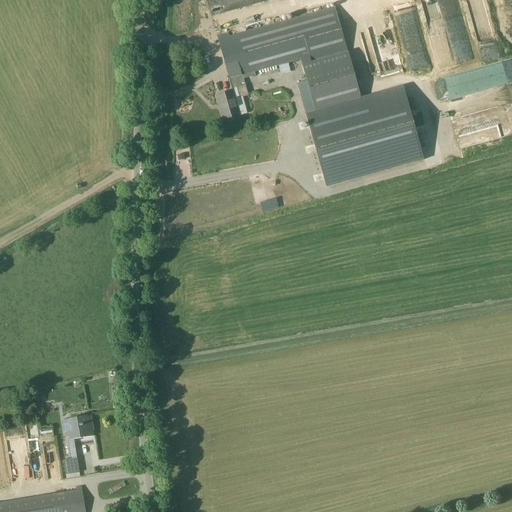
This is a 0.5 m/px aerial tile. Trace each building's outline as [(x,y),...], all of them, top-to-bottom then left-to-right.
[(270,0),(207,0),(216,29),(274,13),(270,0)] [(437,0),(420,0),(429,31),(442,27),(440,20),(460,14),(457,0),(438,5),(437,0)] [(229,33),(218,37),(233,89),(238,88),(241,98),(250,96),(244,75),(301,59),(307,81),(316,111),(361,99),(335,8),(230,37),(229,33)] [(480,92),(484,109),(511,102),(511,58),(450,74),(456,97),(480,92)] [(306,114),(316,111),(307,81),(297,84),(306,114)] [(316,111),(306,114),(326,187),(424,160),(403,87),(361,99),(316,111)] [(224,120),(240,116),(234,91),(219,95),(223,108),(221,109),(224,120)] [(260,203),(263,212),(279,207),(276,197),(260,203)] [(92,415),(71,419),(73,432),(67,433),(68,440),(93,437),(92,429),(94,428),(92,415)] [(22,425),(35,479),(48,476),(35,422),(22,425)] [(78,458),(64,460),(66,475),(80,473),(78,458)] [(86,511),(83,490),(0,503),(0,511),(86,511)]
